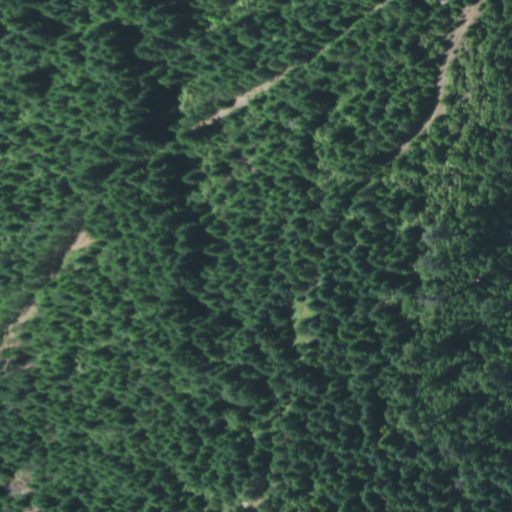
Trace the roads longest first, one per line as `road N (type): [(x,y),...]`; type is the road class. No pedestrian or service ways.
road 1 (track): [(474,0),(436,107),(342,221),(304,290),(271,468),(252,511)]
road 2 (track): [(391,0),(105,191),(0,328)]
